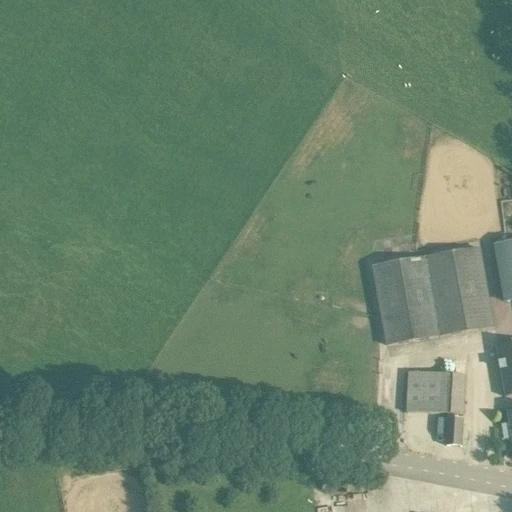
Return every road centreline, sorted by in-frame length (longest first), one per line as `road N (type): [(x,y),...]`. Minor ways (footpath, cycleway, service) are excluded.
road 1 (unclassified): [(511,482),(138,428),(0,427)]
road 2 (unknown): [(482,476),(483,351)]
